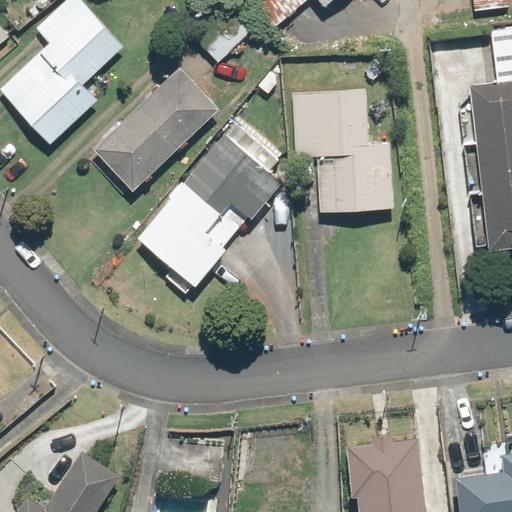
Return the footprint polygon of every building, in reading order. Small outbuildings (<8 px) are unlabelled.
[(82,83),(123,45),(80,0),(65,0),(33,30),(46,44),(0,87),(0,91),(50,145),(99,100),(82,83)] [(253,0),(250,3),(274,30),(306,0),(317,0),(325,8),(333,0),(253,0)] [(507,0),(471,0),(472,11),(509,8),(507,0)] [(227,4),(194,34),(220,62),(253,32),(227,4)] [(0,22),(0,44),(10,36),(0,22)] [(511,23),(488,26),(493,83),(470,85),(486,250),(511,247),(511,23)] [(180,67),(94,150),(135,192),(221,109),(180,67)] [(292,88),(291,158),(319,158),(318,212),(394,213),(395,142),(367,141),(368,89),(292,88)] [(251,222),(283,185),(269,173),(283,158),(237,118),(134,238),(193,289),(226,251),(223,248),(240,228),(224,215),(232,206),(251,222)] [(424,511),(416,438),(344,447),(350,500),(356,499),(357,511),(424,511)] [(13,511),(98,511),(121,479),(82,452),(43,509),(25,496),(13,511)] [(511,511),(511,452),(483,455),(485,473),(456,476),(459,511),(511,511)] [(335,469),(237,481),(239,511),(329,511),(340,511),(335,469)]
